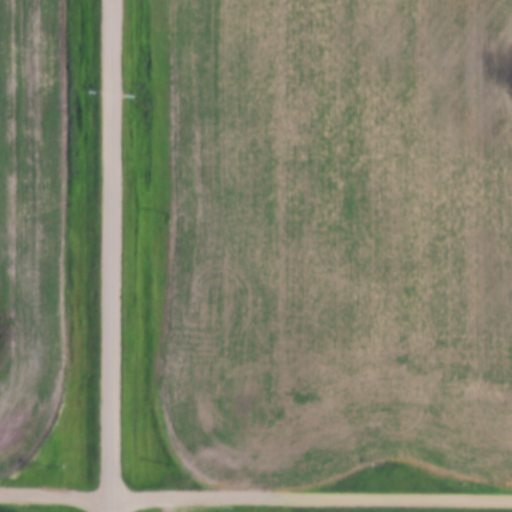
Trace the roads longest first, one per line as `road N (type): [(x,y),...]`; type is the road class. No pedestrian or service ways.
road 1 (residential): [(112,0),(110,511)]
road 2 (residential): [(511,496),(110,492)]
